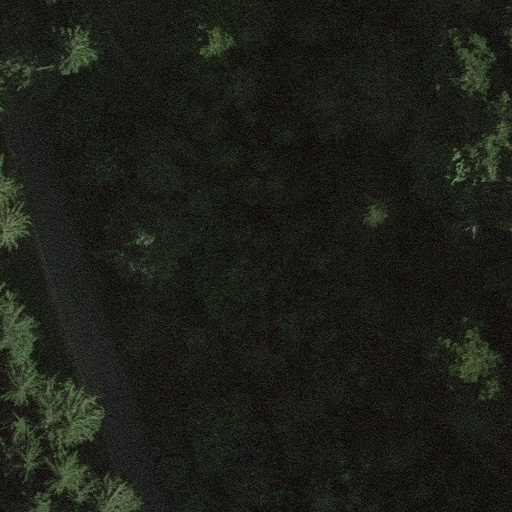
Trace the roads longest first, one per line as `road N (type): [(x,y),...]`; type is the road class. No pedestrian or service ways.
road 1 (track): [(511,460),(119,58),(99,0)]
road 2 (unclassified): [(154,511),(56,228),(2,0)]
road 3 (track): [(119,58),(266,405),(337,511)]
